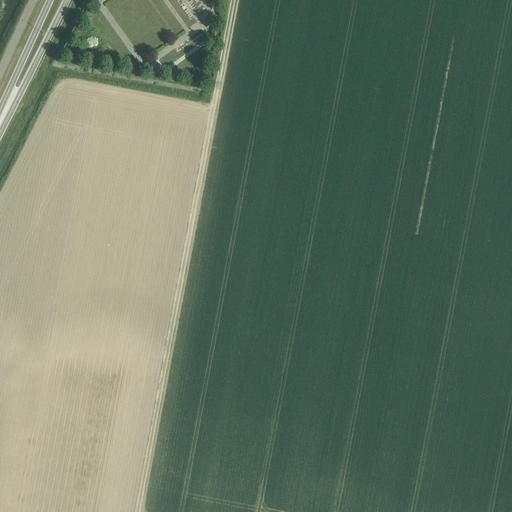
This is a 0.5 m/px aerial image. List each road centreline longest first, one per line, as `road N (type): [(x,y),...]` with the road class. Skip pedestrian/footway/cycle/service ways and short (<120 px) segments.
road 1 (track): [(139,511),(235,0)]
road 2 (secondary): [(0,134),(67,0)]
road 3 (secondary): [(50,0),(0,111)]
